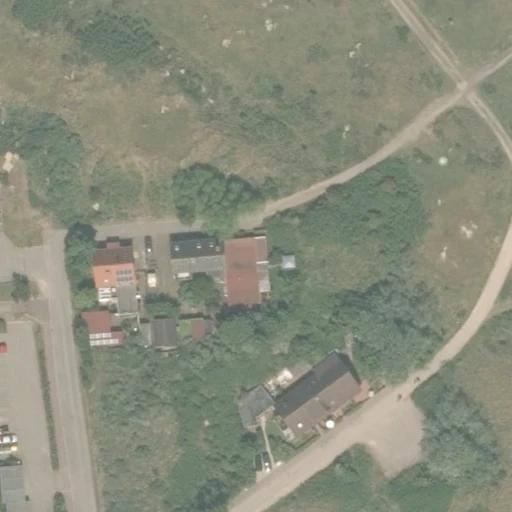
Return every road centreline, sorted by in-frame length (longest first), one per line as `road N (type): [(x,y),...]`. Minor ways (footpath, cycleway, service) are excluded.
road 1 (residential): [(78,511),(50,234)]
road 2 (residential): [(234,511),(394,397)]
road 3 (track): [(402,0),(511,159)]
